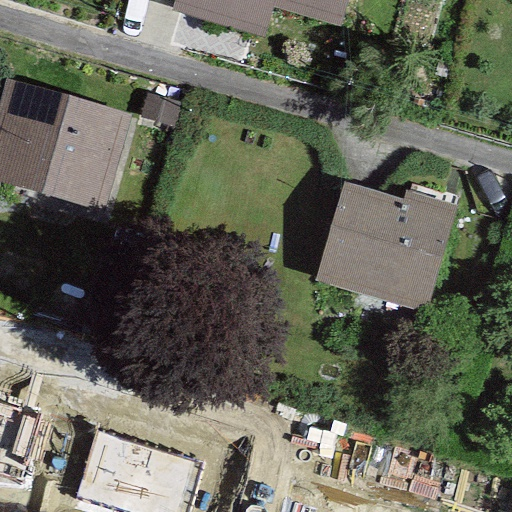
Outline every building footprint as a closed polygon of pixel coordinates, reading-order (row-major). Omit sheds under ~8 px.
[(350,0),(177,0),(175,10),(266,37),(276,5),(343,25),(350,0)] [(140,117),(18,82),(0,145),(0,181),(113,213),(140,117)] [(346,186),(319,283),(429,312),(459,204),(412,191),(409,203),(346,186)] [(45,409),(0,396),(0,470),(25,478),(45,409)] [(188,511),(203,460),(95,431),(75,503),(106,511),(188,511)]
